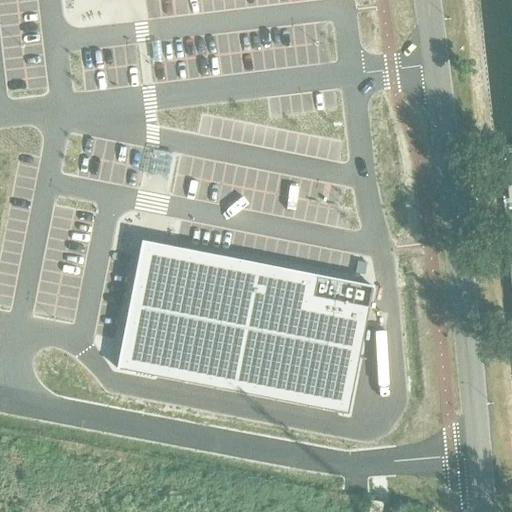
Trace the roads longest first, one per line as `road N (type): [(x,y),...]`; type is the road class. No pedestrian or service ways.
road 1 (residential): [(1,397),(417,474),(483,478)]
road 2 (primary): [(483,478),(438,70)]
